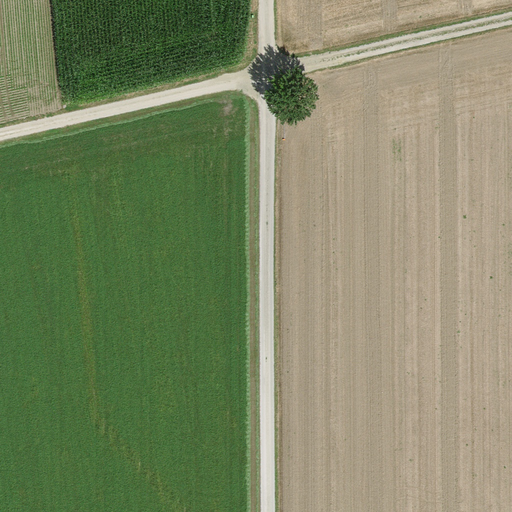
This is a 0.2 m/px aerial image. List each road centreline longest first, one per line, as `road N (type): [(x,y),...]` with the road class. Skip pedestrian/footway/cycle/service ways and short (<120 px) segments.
road 1 (track): [(511,16),(0,133)]
road 2 (track): [(266,511),(262,0)]
